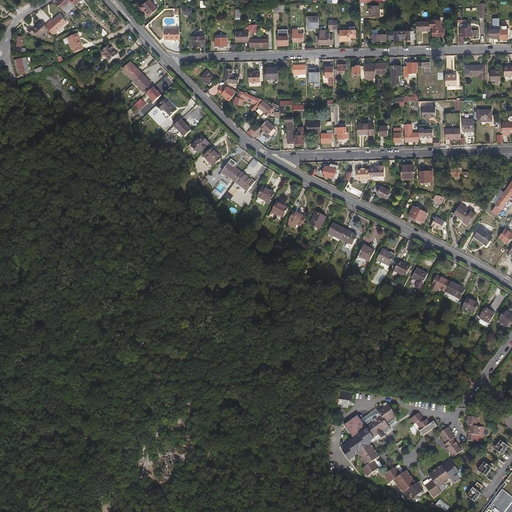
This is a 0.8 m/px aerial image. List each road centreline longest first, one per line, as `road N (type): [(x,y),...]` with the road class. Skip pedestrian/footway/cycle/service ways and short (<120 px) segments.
road 1 (track): [(14,82),(25,255),(71,376),(103,511)]
road 2 (residential): [(170,64),(511,48)]
road 3 (secondary): [(511,286),(279,164)]
road 4 (residential): [(279,164),(504,150)]
road 5 (secondary): [(279,164),(170,64)]
road 6 (residential): [(374,403),(453,416),(482,378)]
